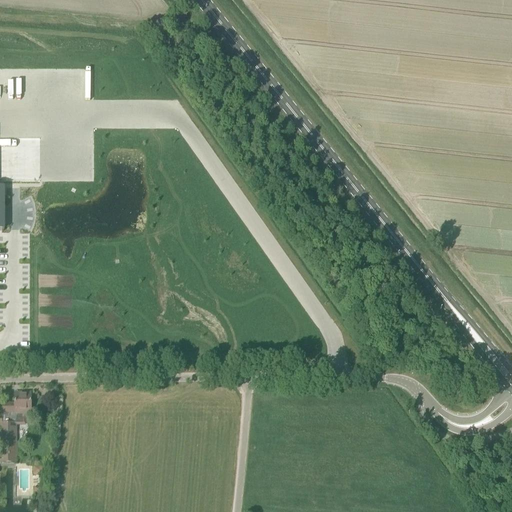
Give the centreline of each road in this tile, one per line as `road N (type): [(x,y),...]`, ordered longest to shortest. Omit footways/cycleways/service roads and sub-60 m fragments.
road 1 (track): [(385,378),(134,31),(0,13)]
road 2 (primary): [(468,328),(201,0)]
road 3 (unclassified): [(0,376),(252,374)]
road 4 (unclassified): [(461,426),(407,383),(252,374)]
road 5 (unclassified): [(237,511),(252,374)]
